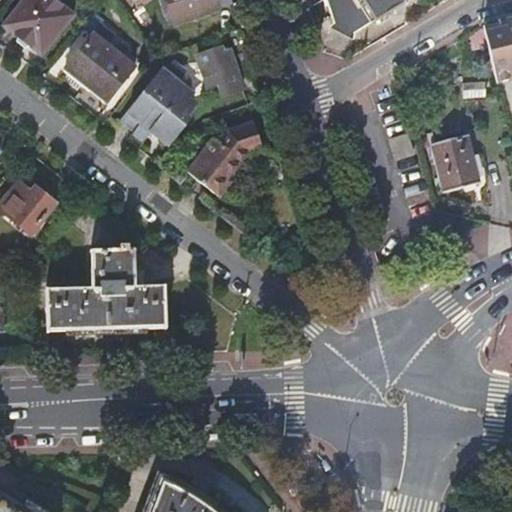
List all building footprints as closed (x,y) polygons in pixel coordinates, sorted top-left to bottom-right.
[(25,48),(29,46),(39,34),(51,44),(74,16),(53,0),(26,0),(5,27),(19,38),(18,42),(25,48)] [(164,0),(173,27),(218,11),(214,0),(164,0)] [(351,35),(408,0),(330,0),(335,27),(351,35)] [(511,18),(483,26),(497,84),(511,80),(511,18)] [(129,81),(127,79),(135,68),(106,45),(113,36),(101,27),(68,69),(90,86),(88,90),(106,104),(119,88),(122,90),(129,81)] [(39,34),(29,46),(41,56),(51,44),(39,34)] [(218,86),(221,98),(241,91),(227,48),(197,58),(207,89),(218,86)] [(115,131),(139,149),(146,141),(163,153),(181,130),(178,128),(187,116),(179,109),(182,106),(167,94),(173,87),(174,86),(174,83),(173,81),(170,77),(166,76),(165,76),(161,77),(159,79),(158,78),(115,131)] [(219,198),(232,182),(229,179),(248,156),(265,149),(255,122),(229,132),(219,144),(215,140),(189,172),(219,198)] [(391,141),(397,160),(407,157),(412,155),(406,136),(398,138),(391,141)] [(480,185),(467,136),(430,145),(442,194),(480,185)] [(56,205),(40,192),(36,197),(19,183),(0,206),(0,211),(31,236),(56,205)] [(29,263),(30,292),(45,291),(46,333),(49,334),(49,332),(164,329),(164,330),(166,330),(165,285),(162,285),(162,286),(135,286),(134,251),(135,251),(135,249),(128,250),(128,245),(120,245),(120,239),(77,204),(29,263)] [(158,479),(150,500),(146,511),(213,511),(201,503),(158,479)] [(0,511),(65,511),(30,490),(24,500),(0,487),(0,511)]
